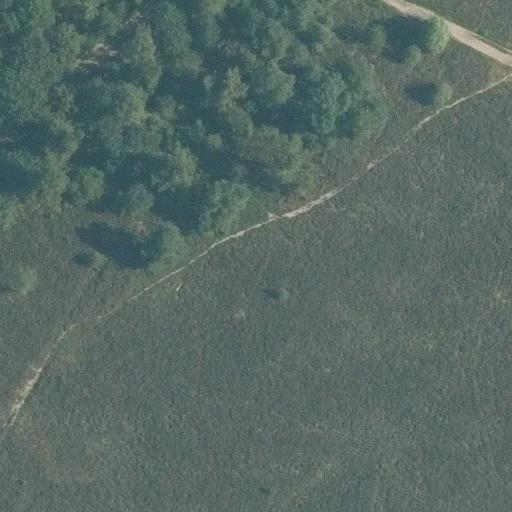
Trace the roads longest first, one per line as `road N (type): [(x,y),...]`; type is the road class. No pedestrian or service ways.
road 1 (track): [(0,147),(172,0)]
road 2 (track): [(511,62),(406,0)]
